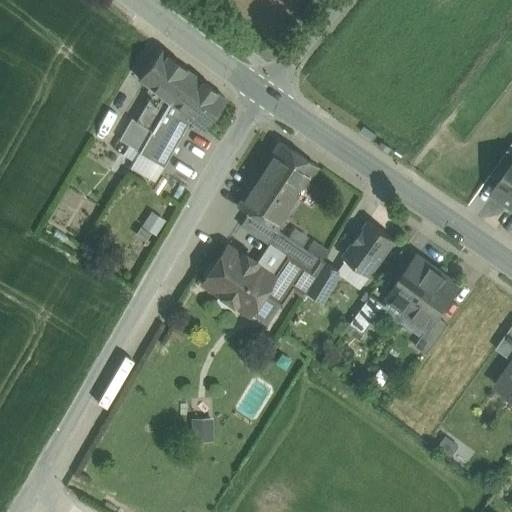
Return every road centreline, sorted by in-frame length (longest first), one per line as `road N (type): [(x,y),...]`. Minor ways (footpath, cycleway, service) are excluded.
road 1 (residential): [(16,511),(262,93)]
road 2 (tertiary): [(262,93),(511,268)]
road 3 (tertiary): [(139,0),(262,93)]
road 4 (residential): [(262,93),(345,0)]
